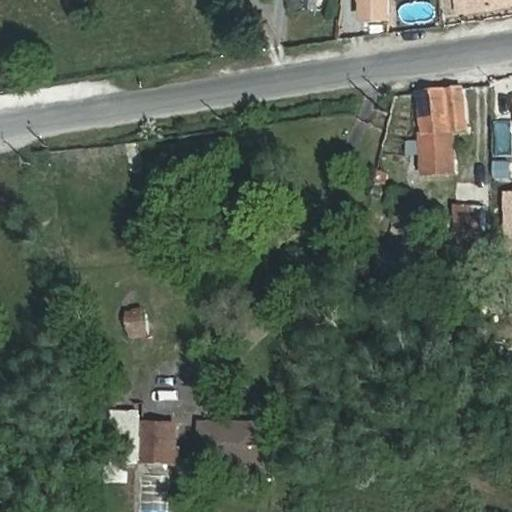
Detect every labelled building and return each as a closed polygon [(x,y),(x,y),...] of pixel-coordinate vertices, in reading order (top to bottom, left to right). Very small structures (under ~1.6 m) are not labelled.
[(361,0),(362,17),(389,16),(387,0),(361,0)] [(511,0),(456,0),(458,10),(511,1),(511,0)] [(468,132),(467,84),(420,91),(424,177),(454,176),(452,133),(468,132)] [(455,229),(487,231),(488,207),(455,206),(455,229)] [(490,303),(507,304),(508,271),(491,271),(490,303)] [(143,305),(122,310),(129,339),(150,334),(143,305)] [(167,426),(136,425),(136,460),(167,460),(167,426)] [(228,425),(191,427),(193,466),(255,464),(254,427),(228,428),(228,425)]
